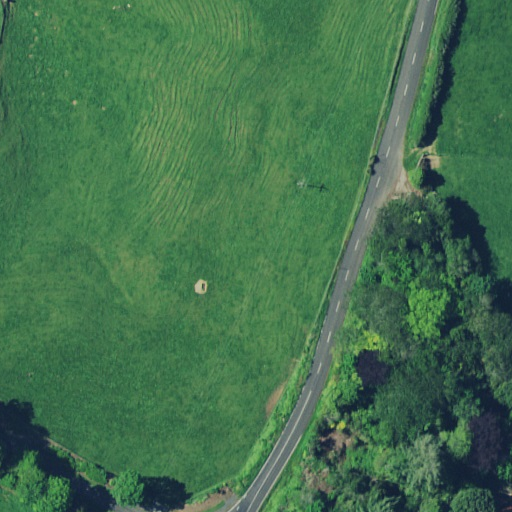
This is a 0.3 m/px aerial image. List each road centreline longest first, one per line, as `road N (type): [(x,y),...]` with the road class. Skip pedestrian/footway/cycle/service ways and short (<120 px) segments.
road 1 (unclassified): [(428,0),(389,150),(308,396),(247,511)]
road 2 (unclassified): [(0,450),(123,511)]
